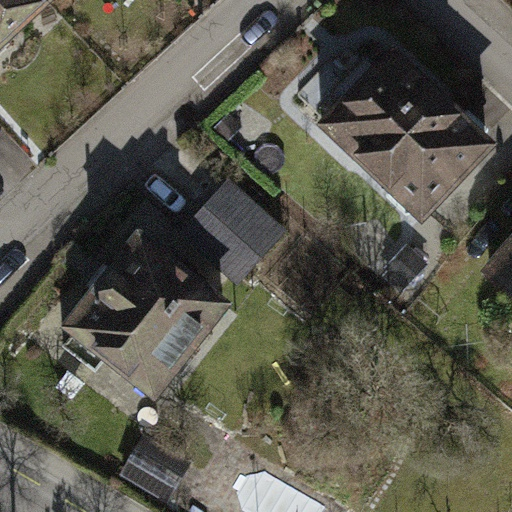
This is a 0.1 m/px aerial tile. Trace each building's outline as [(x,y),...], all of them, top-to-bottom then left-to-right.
[(0,0),(0,57),(63,0),(0,0)] [(318,124),(433,225),(507,142),(392,41),(318,124)] [(290,233),(232,185),(186,241),(243,288),(290,233)] [(145,230),(65,331),(159,406),(239,305),(145,230)] [(511,243),(489,269),(511,289),(511,243)] [(145,443),(122,481),(167,507),(189,470),(145,443)] [(174,506),(183,511),(237,511),(239,509),(192,479),(174,506)]
